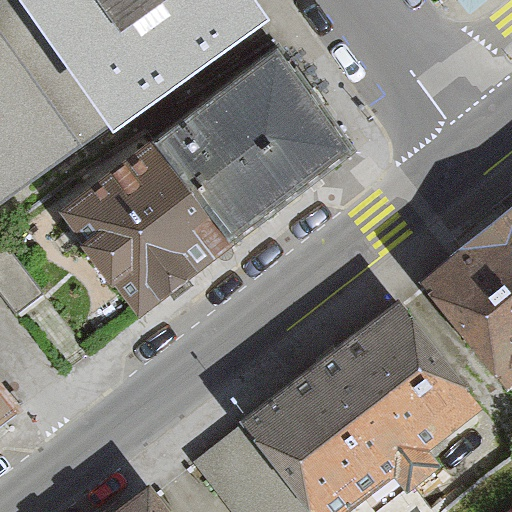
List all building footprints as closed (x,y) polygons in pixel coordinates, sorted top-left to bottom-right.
[(0,0),(0,208),(84,145),(121,117),(263,9),(256,0),(0,0)] [(444,0),(466,26),(499,0),(444,0)] [(351,150),(274,49),(154,139),(231,241),(291,196),(351,150)] [(231,241),(154,139),(61,209),(138,311),(222,248),(231,241)] [(511,220),(498,232),(427,289),(508,388),(511,384),(511,220)] [(0,246),(0,286),(18,311),(41,294),(4,243),(0,246)] [(330,360),(246,425),(313,511),(345,511),(393,475),(406,492),(441,465),(429,450),(481,409),(400,305),(330,360)] [(0,381),(0,423),(20,407),(0,381)] [(313,511),(246,425),(196,463),(233,511),(313,511)] [(131,511),(156,511),(147,500),(131,511)]
